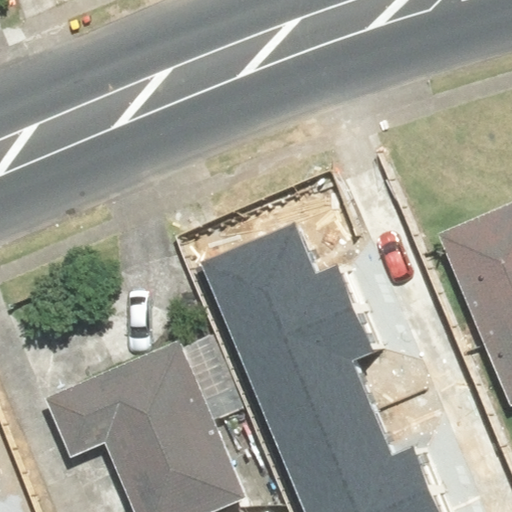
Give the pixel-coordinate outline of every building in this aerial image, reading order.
[(511,204),(450,229),(511,382),(511,204)] [(299,226),(202,265),(240,359),(362,309),(341,259),(317,269),(299,226)] [(362,309),(240,359),(279,452),(374,414),(353,364),(380,354),(362,309)] [(214,316),(43,384),(76,464),(111,450),(136,511),(193,511),(254,488),(226,419),(252,409),(214,316)] [(374,414),(279,452),(303,511),(399,511),(438,496),(419,448),(392,459),(374,414)] [(26,511),(0,452),(0,511),(26,511)] [(444,511),(438,496),(399,511),(444,511)]
